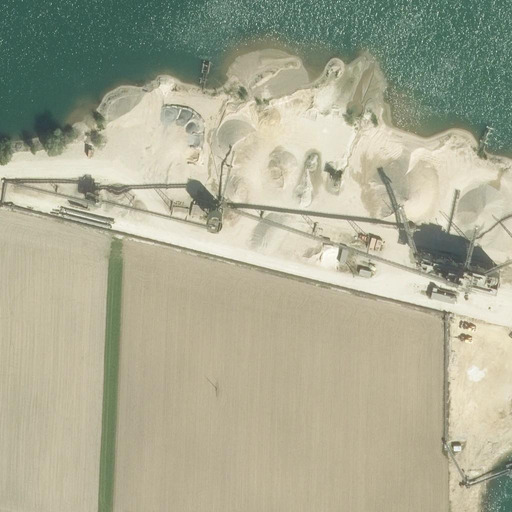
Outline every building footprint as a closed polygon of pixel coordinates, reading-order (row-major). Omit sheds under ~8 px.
[(199,146),(200,127),(190,126),(190,145),(199,146)] [(224,207),(211,204),(208,217),(221,220),(224,207)] [(344,246),(341,261),(347,263),(350,248),(344,246)] [(421,248),(418,260),(500,280),(502,269),(421,248)] [(371,270),(360,268),(359,273),(370,276),(371,270)] [(456,296),(437,291),(438,287),(434,286),(431,296),(455,302),(456,296)]
